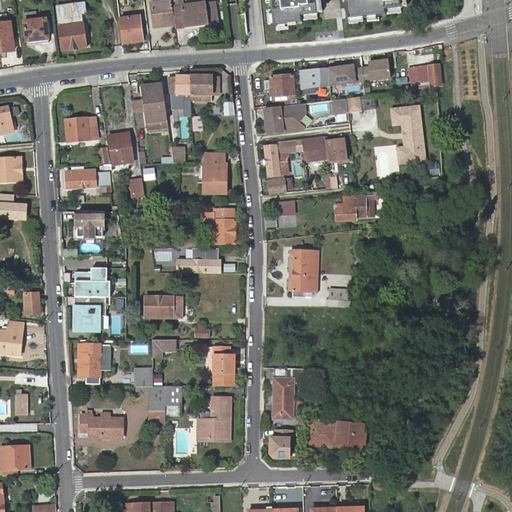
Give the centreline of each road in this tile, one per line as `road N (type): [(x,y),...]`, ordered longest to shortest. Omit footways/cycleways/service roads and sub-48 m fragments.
road 1 (residential): [(66,484),(41,77)]
road 2 (residential): [(255,198),(252,475)]
road 3 (residential): [(240,54),(420,38),(511,12)]
road 4 (residential): [(41,77),(240,54)]
road 5 (residential): [(66,484),(252,475)]
road 6 (residential): [(255,198),(434,180)]
road 7 (residential): [(240,54),(255,198)]
